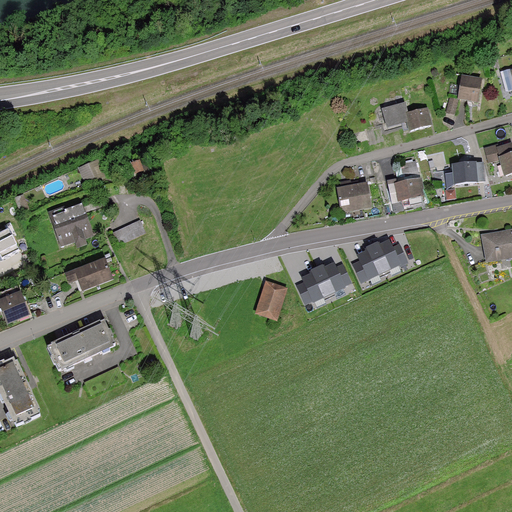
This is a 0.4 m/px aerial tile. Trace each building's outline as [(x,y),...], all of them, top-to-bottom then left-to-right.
[(511,90),(511,70),(502,73),(507,92),(511,90)] [(478,102),(482,79),(462,76),(461,85),(450,84),(449,93),(459,94),(459,100),(478,102)] [(425,94),(421,81),(409,84),(413,97),(425,94)] [(458,100),(449,99),(446,112),(455,114),(458,100)] [(411,131),(434,125),(429,109),(409,114),(406,103),(381,110),(387,130),(409,124),(411,131)] [(505,176),(511,174),(511,143),(497,147),(496,145),(485,148),(489,164),(500,161),(505,176)] [(143,160),(132,164),(135,173),(147,169),(143,160)] [(99,161),(79,169),(85,185),(105,177),(99,161)] [(420,174),(416,161),(404,165),(405,169),(403,170),(405,178),(420,174)] [(477,162),(453,165),(456,185),(486,181),(484,163),(477,164),(477,162)] [(397,184),(396,179),(387,182),(395,212),(424,205),(421,196),(425,195),(424,190),(425,190),(422,178),(397,184)] [(372,207),(368,183),(359,184),(359,182),(353,183),(352,181),(341,183),(342,188),(338,189),(343,213),(372,207)] [(64,206),(47,212),(60,247),(76,241),(79,247),(89,244),(86,236),(93,234),(82,204),(65,210),(64,206)] [(141,221),(114,233),(119,244),(146,232),(141,221)] [(19,251),(9,230),(0,233),(0,254),(2,259),(19,251)] [(511,230),(482,236),(487,264),(511,258),(511,230)] [(367,248),(368,251),(358,256),(360,261),(353,265),(362,284),(408,263),(399,245),(393,248),(390,241),(380,246),(379,243),(367,248)] [(105,259),(65,275),(69,285),(78,281),(82,292),(114,279),(105,259)] [(304,283),(298,286),(306,304),(313,301),(314,303),(346,288),(345,286),(352,283),(344,265),(337,268),(335,263),(325,268),(323,265),(309,272),(311,275),(302,279),(304,283)] [(256,314),(278,321),(288,287),(266,281),(256,314)] [(23,292),(0,300),(0,306),(7,324),(31,315),(23,292)] [(106,320),(48,347),(59,370),(117,344),(106,320)] [(15,358),(0,364),(0,390),(19,428),(44,416),(15,358)] [(119,368),(85,383),(91,396),(125,382),(119,368)]
